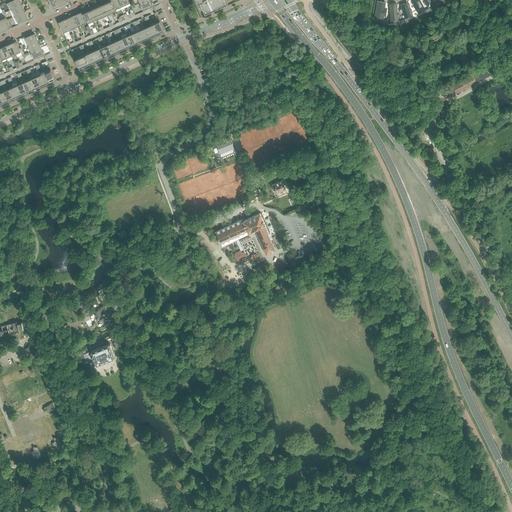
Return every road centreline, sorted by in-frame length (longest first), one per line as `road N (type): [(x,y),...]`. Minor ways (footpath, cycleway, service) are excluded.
road 1 (secondary): [(274,2),(347,91),(395,174),(454,363),(511,485)]
road 2 (secondary): [(511,335),(428,184),(287,0)]
road 3 (tertiary): [(181,39),(70,89)]
